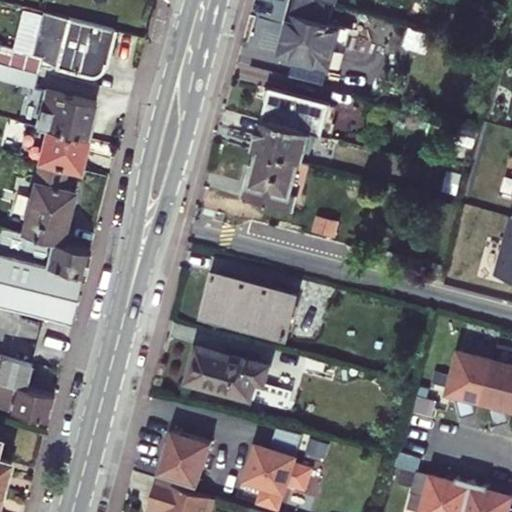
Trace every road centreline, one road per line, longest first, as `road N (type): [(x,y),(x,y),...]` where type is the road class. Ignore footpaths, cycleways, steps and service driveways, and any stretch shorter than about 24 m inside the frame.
road 1 (residential): [(157,222),(511,312)]
road 2 (unknown): [(107,376),(376,431),(439,433)]
road 3 (secondary): [(191,0),(143,176),(131,289)]
road 4 (secondary): [(72,511),(131,289)]
road 5 (secondary): [(157,222),(216,9)]
